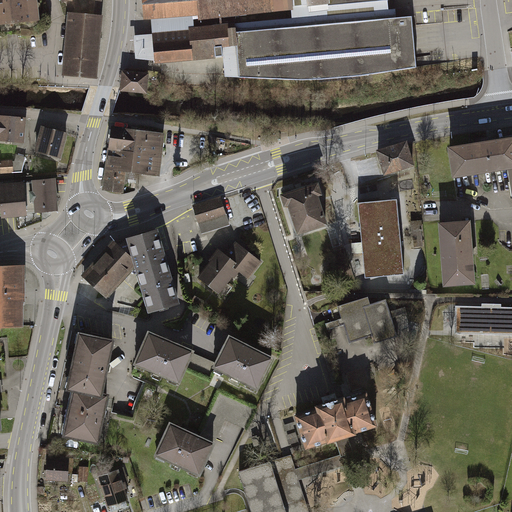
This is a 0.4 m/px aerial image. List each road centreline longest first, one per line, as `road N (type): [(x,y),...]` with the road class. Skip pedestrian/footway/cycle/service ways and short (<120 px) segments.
road 1 (tertiary): [(503,113),(384,133),(254,169)]
road 2 (tertiary): [(57,267),(22,455),(21,511)]
road 3 (tertiary): [(119,0),(112,63),(85,151),(83,200)]
road 4 (tertiary): [(254,169),(120,215),(102,214)]
road 5 (residential): [(254,169),(297,305)]
